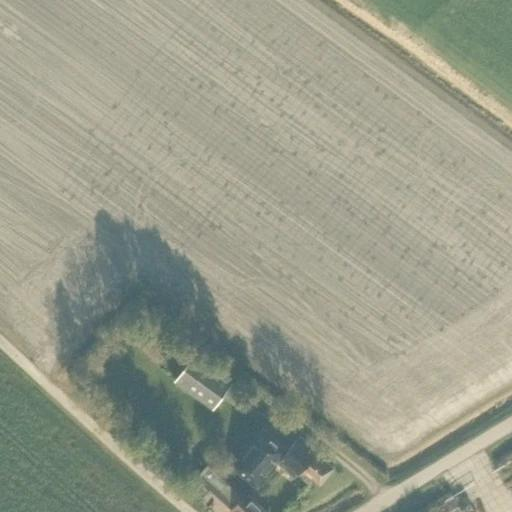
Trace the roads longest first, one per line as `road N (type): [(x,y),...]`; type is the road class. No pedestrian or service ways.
road 1 (track): [(189,511),(0,343)]
road 2 (unclassified): [(365,511),(511,424)]
